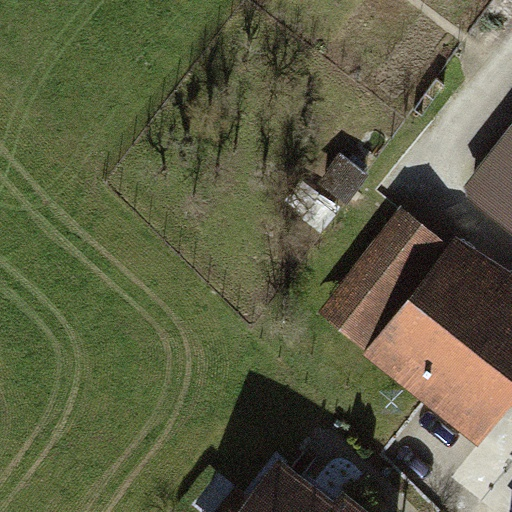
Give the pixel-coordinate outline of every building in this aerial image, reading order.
[(511,127),(467,186),(469,198),(511,232),(511,127)] [(357,197),(377,172),(354,153),(334,177),(357,197)] [(326,331),(470,446),(511,394),(511,292),(418,217),(326,331)] [(330,511),(337,504),(278,459),(236,511),(330,511)] [(330,511),(374,511),(347,491),(337,504),(330,511)]
